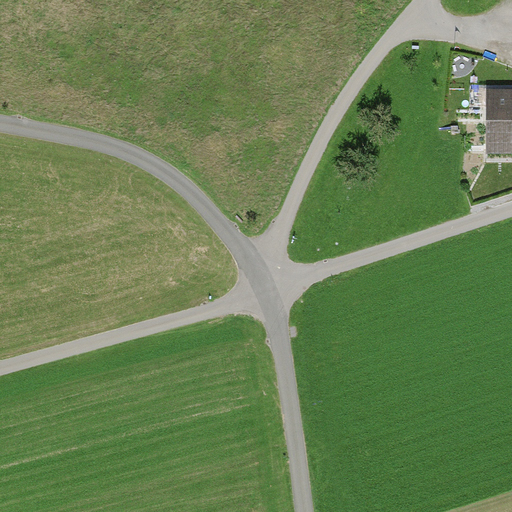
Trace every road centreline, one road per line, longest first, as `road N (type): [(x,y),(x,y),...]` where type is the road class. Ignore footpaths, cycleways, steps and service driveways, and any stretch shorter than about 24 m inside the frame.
road 1 (track): [(511,215),(279,297),(278,243),(308,173),(366,72),(428,0)]
road 2 (unclassified): [(279,297),(164,171),(110,147),(0,123)]
road 3 (unclassified): [(0,374),(279,297)]
road 4 (unclassified): [(308,511),(279,297)]
